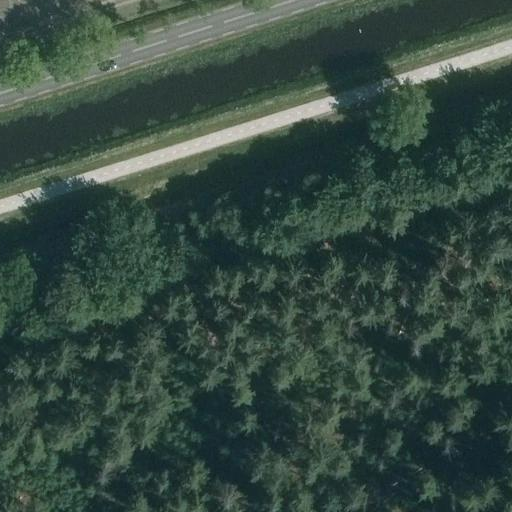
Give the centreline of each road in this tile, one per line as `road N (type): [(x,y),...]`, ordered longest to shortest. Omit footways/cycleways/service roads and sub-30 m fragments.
road 1 (unclassified): [(511,45),(0,206)]
road 2 (primary): [(0,95),(299,0)]
